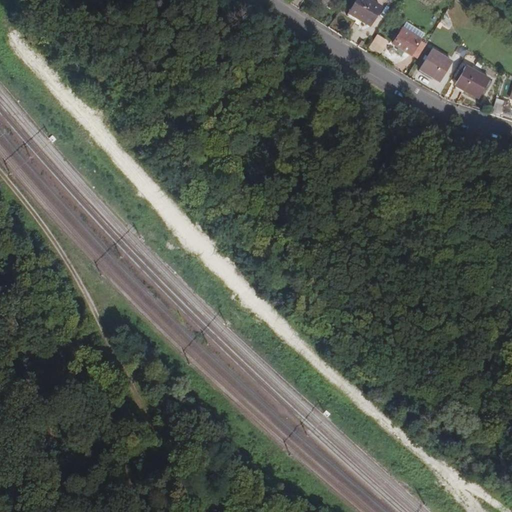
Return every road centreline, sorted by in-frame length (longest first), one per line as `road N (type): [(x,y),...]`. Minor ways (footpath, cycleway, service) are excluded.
road 1 (track): [(508,511),(412,447),(212,256)]
road 2 (residential): [(270,0),(381,74),(511,134)]
